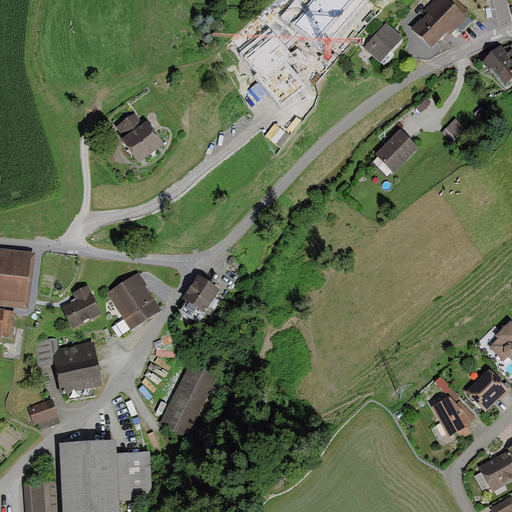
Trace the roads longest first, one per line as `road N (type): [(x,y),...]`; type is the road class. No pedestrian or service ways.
road 1 (residential): [(511,28),(415,74),(351,118),(199,264)]
road 2 (residential): [(199,264),(112,386),(0,488)]
road 3 (residential): [(199,264),(0,243)]
road 4 (track): [(72,249),(88,131)]
